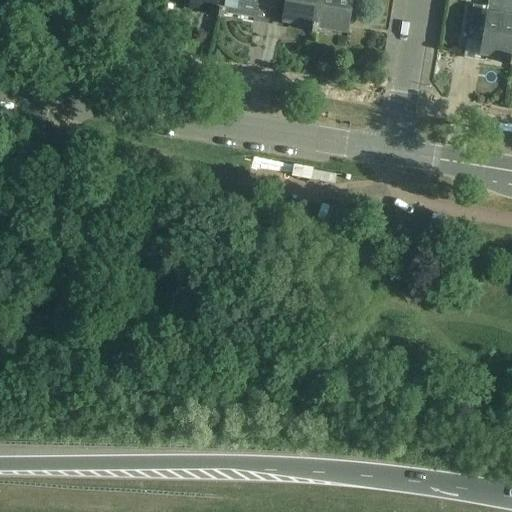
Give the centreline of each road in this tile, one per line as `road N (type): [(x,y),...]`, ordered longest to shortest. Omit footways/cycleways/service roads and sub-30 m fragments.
road 1 (motorway): [(511,497),(262,463),(0,464)]
road 2 (residential): [(391,152),(0,86)]
road 3 (residential): [(391,152),(416,0)]
road 4 (residential): [(391,152),(511,171)]
